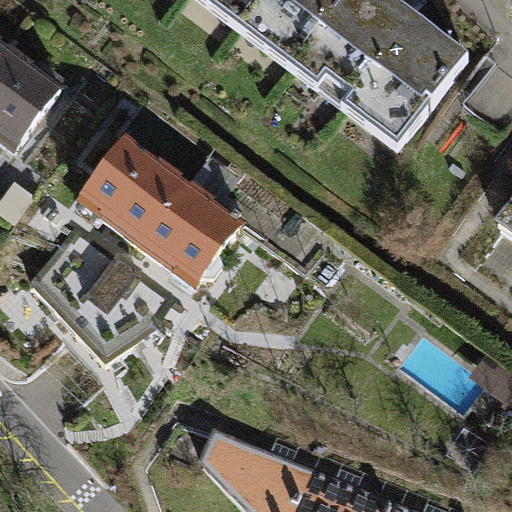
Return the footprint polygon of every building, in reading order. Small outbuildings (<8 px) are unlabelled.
[(191,0),(235,33),(260,0),(191,0)] [(465,62),(382,0),(260,0),(235,33),(394,154),(465,62)] [(62,95),(4,51),(0,55),(0,147),(14,158),(62,95)] [(71,207),(136,256),(187,187),(122,139),(71,207)] [(218,147),(187,187),(136,256),(192,298),(243,231),(306,279),(338,237),(218,147)] [(511,210),(497,231),(511,241),(511,210)] [(78,230),(28,290),(105,371),(158,331),(174,304),(78,230)] [(203,467),(243,511),(289,511),(304,476),(216,438),(203,467)] [(388,511),(390,509),(304,476),(289,511),(388,511)]
